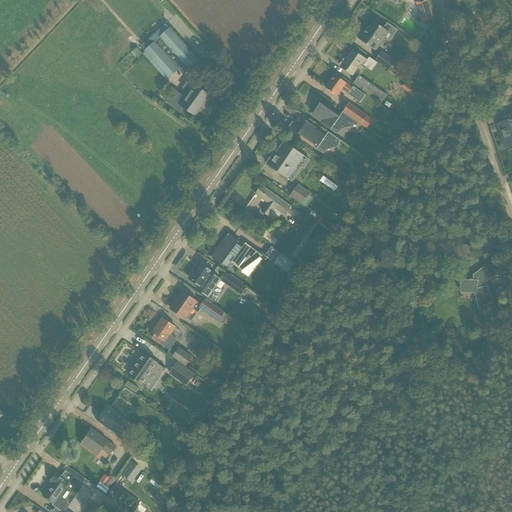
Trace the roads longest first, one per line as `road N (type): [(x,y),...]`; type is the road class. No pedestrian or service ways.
road 1 (tertiary): [(0,487),(339,0)]
road 2 (unclassified): [(511,231),(434,0)]
